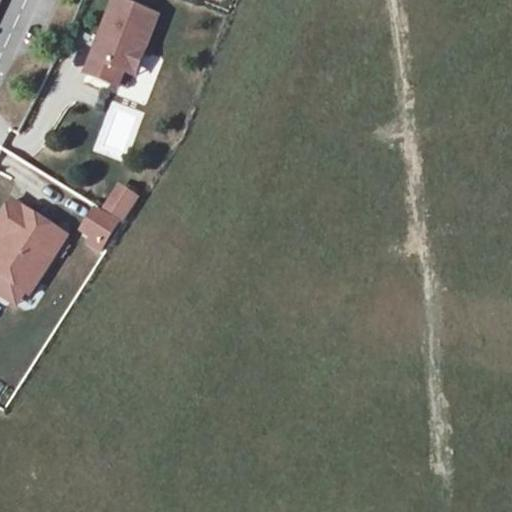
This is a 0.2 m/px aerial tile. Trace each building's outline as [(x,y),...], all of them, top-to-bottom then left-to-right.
[(148,47),(160,17),(116,1),(88,75),(120,88),(126,73),(137,43),(148,47)] [(137,77),(148,47),(137,43),(126,73),(137,77)] [(112,107),(100,150),(126,158),(139,115),(112,107)] [(119,183),(82,240),(107,255),(143,198),(119,183)] [(0,276),(31,296),(69,237),(14,202),(0,223),(0,237),(5,240),(9,243),(0,258),(0,276)] [(0,258),(9,243),(5,240),(0,247),(0,258)]
